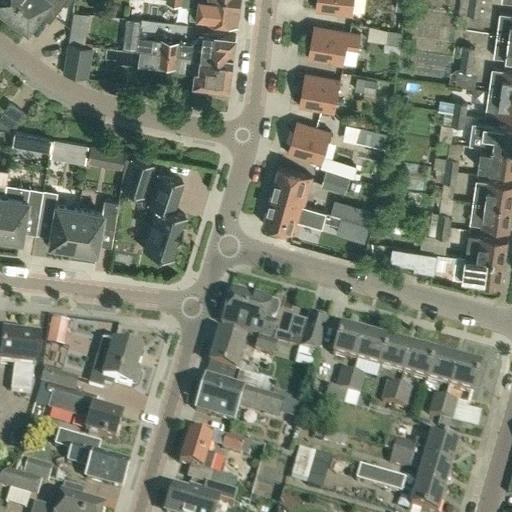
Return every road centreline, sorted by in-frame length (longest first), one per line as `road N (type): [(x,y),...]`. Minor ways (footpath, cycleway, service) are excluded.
road 1 (residential): [(511,327),(224,253)]
road 2 (residential): [(245,158),(38,76),(0,42)]
road 3 (residential): [(140,511),(203,306)]
road 4 (residential): [(203,306),(0,281)]
road 5 (residential): [(245,158),(280,0)]
